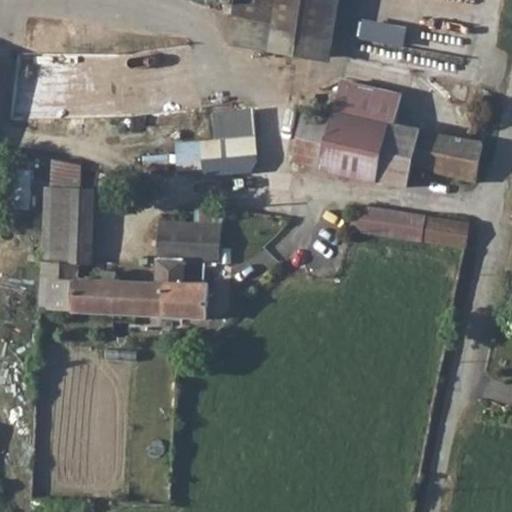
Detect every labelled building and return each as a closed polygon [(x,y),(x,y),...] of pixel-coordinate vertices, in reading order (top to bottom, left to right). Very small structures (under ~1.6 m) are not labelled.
[(269,57),(310,64),(321,0),(237,0),(233,25),(274,33),(269,57)] [(363,40),(411,45),(413,24),(365,19),(363,40)] [(33,112),(142,113),(143,65),(34,63),(33,112)] [(398,130),(403,106),(342,89),(338,115),(398,130)] [(322,166),(332,117),(308,111),(296,159),(322,166)] [(332,117),(322,166),(414,190),(420,170),(480,185),(486,150),(467,146),(437,138),(408,127),(407,132),(398,130),(338,115),(333,115),(332,117)] [(183,146),(185,164),(262,154),(260,136),(183,146)] [(43,260),(77,260),(80,188),(81,170),(54,162),(52,219),(46,220),(43,260)] [(334,235),(349,238),(466,258),(472,228),(358,211),(356,221),(339,219),(335,231),(334,235)] [(221,231),(165,227),(160,227),(157,283),(76,277),(77,260),(43,260),(41,310),(179,320),(191,320),(193,288),(185,286),(185,268),(220,269),(221,231)] [(87,449),(48,448),(48,483),(86,484),(87,449)]
